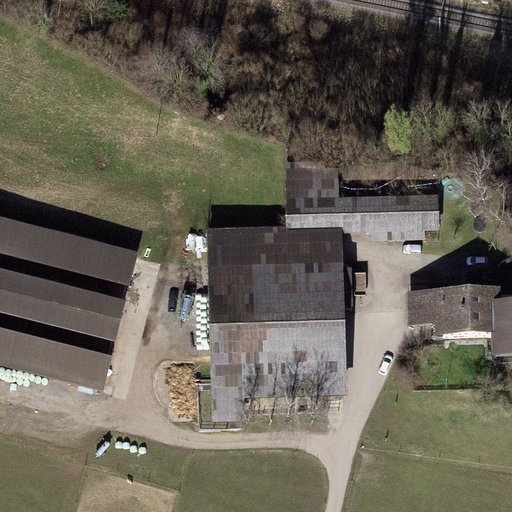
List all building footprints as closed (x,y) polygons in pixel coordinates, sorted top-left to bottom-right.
[(288,174),(290,234),(339,233),(388,231),(388,229),(440,227),(439,200),(339,203),(338,172),(288,174)] [(135,257),(0,222),(0,365),(101,391),(135,257)] [(339,233),(290,234),(289,237),(210,239),(211,276),(340,273),(339,233)] [(343,388),(340,273),(211,276),(214,417),(242,416),(241,390),(343,388)] [(511,306),(496,307),(496,293),(411,296),(412,326),(423,326),(422,318),(444,317),(445,339),(496,337),(497,350),(511,349),(511,306)]
